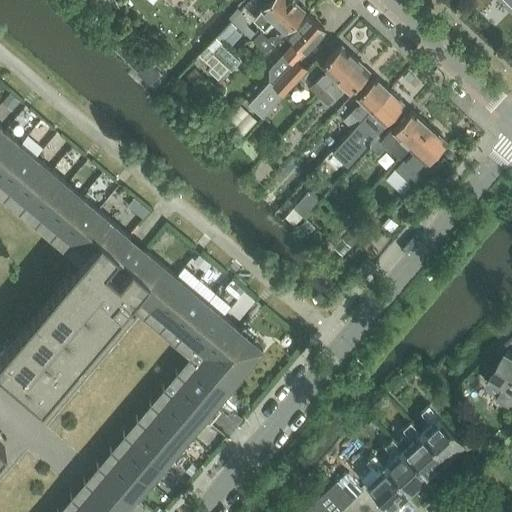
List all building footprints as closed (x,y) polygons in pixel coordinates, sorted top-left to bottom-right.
[(304,9),(293,0),(268,0),(252,18),(263,28),(268,22),(271,25),(274,21),(284,31),(304,9)] [(269,80),(247,103),(262,117),(281,96),(305,70),(294,61),(324,29),(307,12),(285,36),(292,43),(281,55),(269,69),(269,80)] [(230,21),(215,37),(221,43),(224,40),(230,46),(241,34),(235,28),(236,27),(230,21)] [(273,42),(260,30),(256,34),(255,33),(252,35),(247,29),(244,32),(265,51),(273,42)] [(355,56),(341,43),(322,64),(328,69),(336,77),(355,56)] [(239,61),(222,45),(214,54),(231,70),(239,61)] [(336,77),(344,84),(350,90),(369,70),(355,56),(336,77)] [(151,81),(159,73),(147,61),(139,69),(151,81)] [(324,74),(322,73),(309,88),(318,96),(336,77),(328,69),(324,74)] [(190,77),(196,83),(203,75),(197,70),(190,77)] [(356,105),(342,120),(351,128),(359,120),(370,109),(389,88),(375,75),(355,96),(361,102),(357,106),(356,105)] [(327,105),(341,90),(340,89),(344,84),(336,77),(318,96),(327,105)] [(351,128),(331,150),(346,164),(365,144),(360,139),(368,130),(372,134),(384,122),(403,101),(389,88),(370,109),(359,120),(351,128)] [(11,110),(19,100),(10,92),(10,93),(2,102),(11,110)] [(381,136),(372,146),(378,151),(384,144),(398,157),(405,149),(408,146),(429,124),(411,109),(392,130),(390,128),(382,137),(381,136)] [(395,168),(386,178),(403,193),(420,175),(419,174),(414,171),(424,160),(426,161),(445,139),(429,124),(408,146),(414,151),(405,161),(403,159),(395,168)] [(0,181),(103,269),(130,236),(0,126),(0,181)] [(308,190),(293,207),(303,216),(318,199),(308,190)] [(142,203),(135,212),(141,217),(148,209),(142,203)] [(324,220),(334,228),(348,213),(339,204),(324,220)] [(389,217),(382,224),(392,232),(398,224),(389,217)] [(305,219),(299,226),(298,227),(306,235),(307,233),(314,226),(305,219)] [(343,238),(350,245),(353,248),(368,232),(358,222),(343,238)] [(341,254),(350,245),(343,238),(341,237),(333,245),(341,254)] [(103,470),(136,497),(262,348),(144,247),(116,280),(202,352),(103,470)] [(204,258),(198,265),(205,271),(211,264),(204,258)] [(374,265),(367,258),(357,269),(359,271),(359,272),(364,275),(364,276),(374,265)] [(0,380),(12,390),(16,385),(40,406),(128,302),(79,260),(0,354),(0,380)] [(231,279),(224,287),(237,298),(238,296),(244,290),(231,279)] [(244,290),(238,296),(249,305),(255,299),(244,290)] [(511,355),(506,351),(487,383),(500,391),(499,393),(510,400),(511,397),(511,355)] [(383,396),(378,402),(385,407),(389,402),(383,396)] [(430,422),(420,431),(445,458),(463,441),(428,404),(420,411),(430,422)] [(402,447),(402,448),(426,475),(445,458),(420,431),(410,420),(402,428),(406,433),(396,441),(402,447)] [(383,464),(383,465),(408,491),(426,475),(402,448),(402,447),(396,441),(393,437),(384,445),(393,455),(383,464)] [(359,476),(367,485),(389,508),(408,491),(383,465),(383,464),(374,454),(365,462),(370,467),(359,476)] [(191,464),(185,472),(191,477),(197,469),(191,464)] [(363,489),(347,471),(336,481),(352,499),(363,489)] [(352,499),(336,481),(326,491),(342,508),(352,499)] [(337,511),(342,508),(326,491),(317,499),(328,511),(337,511)] [(93,511),(78,499),(67,511),(93,511)] [(328,511),(317,499),(307,508),(309,511),(328,511)]
